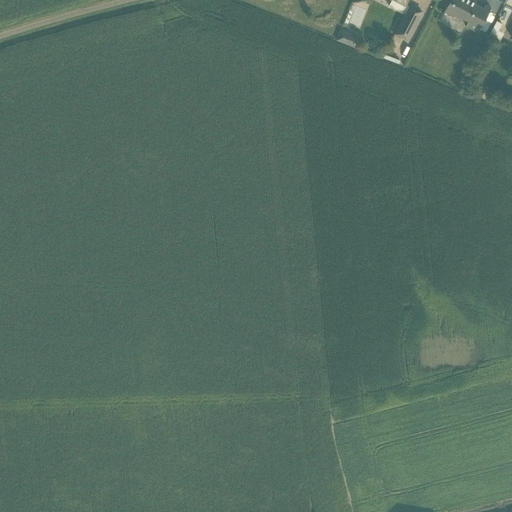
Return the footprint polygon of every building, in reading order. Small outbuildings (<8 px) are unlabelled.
[(482,8),(474,4),(476,0),(475,0),(449,0),(444,10),(469,20),(466,26),(477,33),(490,8),(484,5),(482,8)] [(416,8),(409,4),(394,34),(401,37),(401,36),(407,39),(421,12),(415,9),(416,8)] [(329,38),(348,45),(351,35),(333,28),(329,38)] [(457,80),(472,87),(483,60),(469,54),(457,80)] [(490,89),(484,104),(498,108),(503,94),(490,89)]
